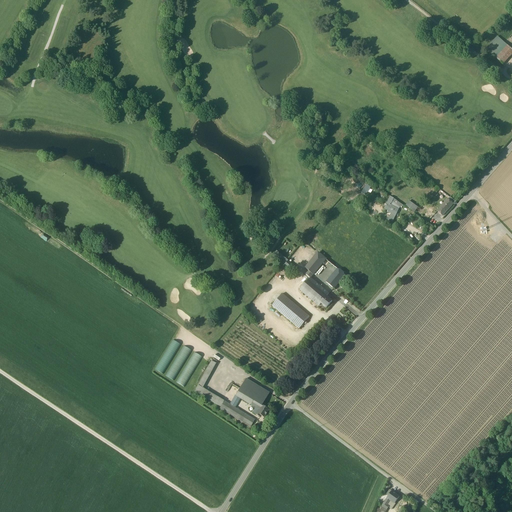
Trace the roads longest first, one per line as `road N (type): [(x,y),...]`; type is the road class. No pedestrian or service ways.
road 1 (secondary): [(470,192),(288,401),(220,511)]
road 2 (track): [(0,371),(210,511)]
road 3 (track): [(192,336),(0,201)]
road 4 (track): [(406,0),(511,82)]
